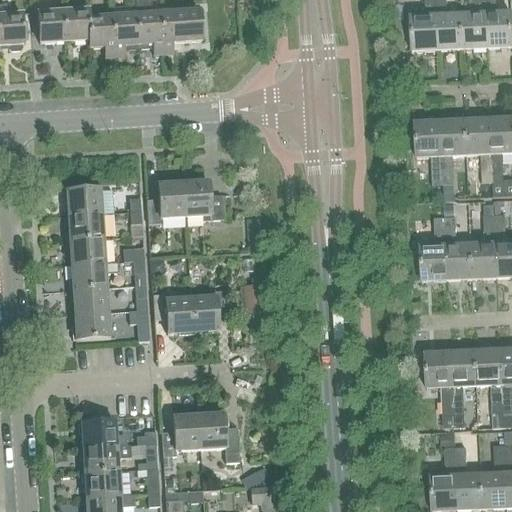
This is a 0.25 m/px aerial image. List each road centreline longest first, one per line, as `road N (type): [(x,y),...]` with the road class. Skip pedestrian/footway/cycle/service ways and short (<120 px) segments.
road 1 (tertiary): [(346,511),(321,107)]
road 2 (residential): [(1,125),(321,107)]
road 3 (residential): [(17,389),(1,125)]
road 4 (residential): [(17,389),(145,382)]
road 5 (residential): [(24,511),(17,389)]
